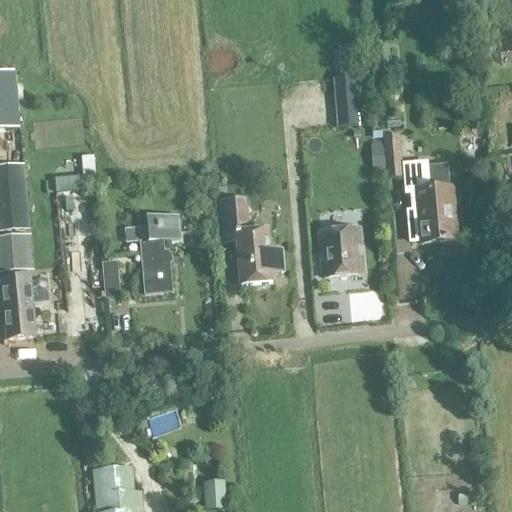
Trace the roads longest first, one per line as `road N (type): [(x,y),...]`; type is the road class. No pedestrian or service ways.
road 1 (unclassified): [(0,374),(511,321)]
road 2 (unknown): [(102,363),(106,403),(161,511)]
